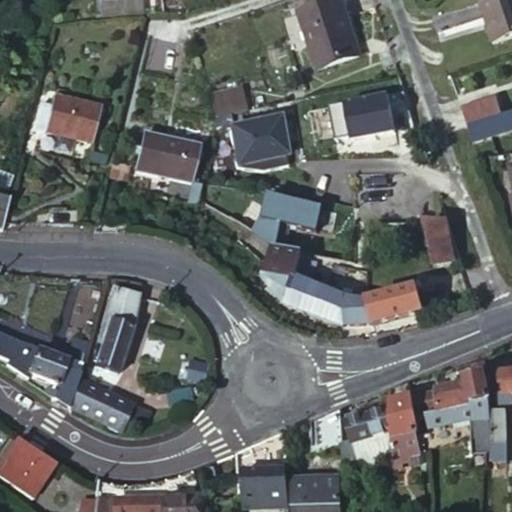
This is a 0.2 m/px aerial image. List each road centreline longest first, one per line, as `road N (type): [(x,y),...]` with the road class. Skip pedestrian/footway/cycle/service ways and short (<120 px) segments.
road 1 (residential): [(388,0),(509,328)]
road 2 (tertiary): [(0,396),(73,447),(137,464),(190,448),(250,405)]
road 3 (tertiary): [(217,300),(186,273),(133,257),(0,250)]
road 4 (tertiary): [(376,370),(509,328)]
